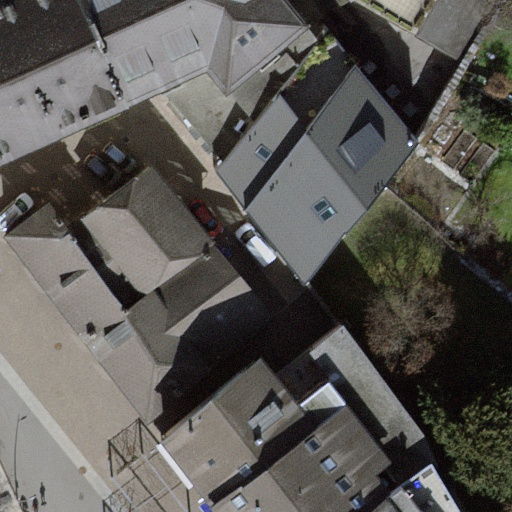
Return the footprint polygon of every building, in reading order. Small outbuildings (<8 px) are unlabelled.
[(0,0),(0,158),(156,87),(205,64),(226,88),(306,24),(286,0),(0,0)] [(345,0),(461,56),(495,0),(345,0)] [(318,37),(306,24),(226,88),(205,64),(156,87),(216,168),(318,37)] [(418,141),(325,27),(318,37),(216,168),(303,286),(306,281),(418,141)] [(209,244),(155,169),(67,230),(120,308),(209,244)] [(50,206),(9,234),(79,336),(120,308),(67,230),(50,206)] [(272,315),(209,244),(120,308),(79,336),(148,421),(272,315)] [(267,469),(213,505),(217,511),(369,511),(389,495),(431,463),(417,428),(392,390),(370,359),(343,325),(309,350),(329,377),(298,403),(316,429),(267,469)] [(263,356),(162,439),(213,505),(267,469),(316,429),(298,403),(263,356)] [(389,495),(369,511),(461,511),(431,463),(389,495)]
